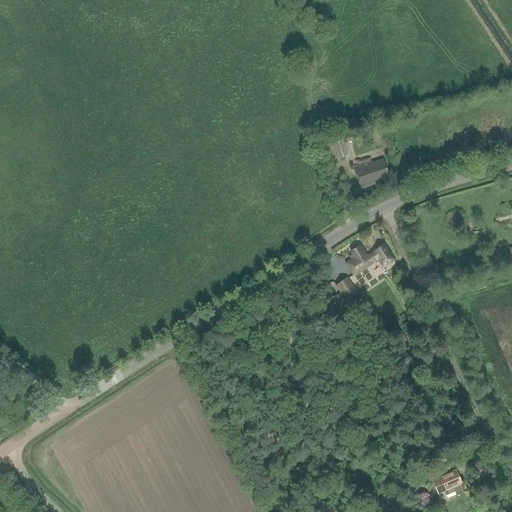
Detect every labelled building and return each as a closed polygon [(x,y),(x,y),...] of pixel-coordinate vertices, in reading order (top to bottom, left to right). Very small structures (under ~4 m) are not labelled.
[(346,130),(324,137),(332,160),(349,154),(345,143),(350,142),(346,130)] [(389,175),(385,160),(384,158),(373,162),(372,160),(354,166),(361,188),(375,183),(374,180),(389,175)] [(350,257),(353,260),(347,264),(354,274),(360,270),(372,262),(359,245),(351,251),(353,255),(350,257)] [(359,292),(348,276),(335,285),(346,301),(359,292)] [(438,494),(445,491),(447,495),(455,492),(455,493),(462,490),(460,485),(462,484),(457,471),(443,477),(439,468),(424,474),(428,483),(433,481),(438,494)]
